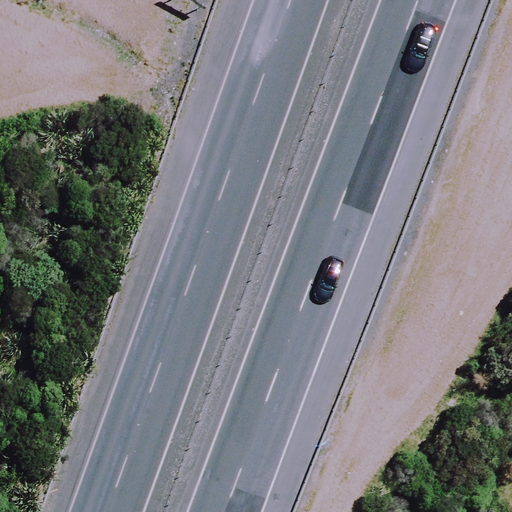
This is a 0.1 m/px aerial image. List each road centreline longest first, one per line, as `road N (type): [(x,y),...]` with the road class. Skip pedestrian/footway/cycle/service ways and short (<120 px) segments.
road 1 (motorway): [(415,0),(224,511)]
road 2 (motorway): [(104,511),(292,0)]
